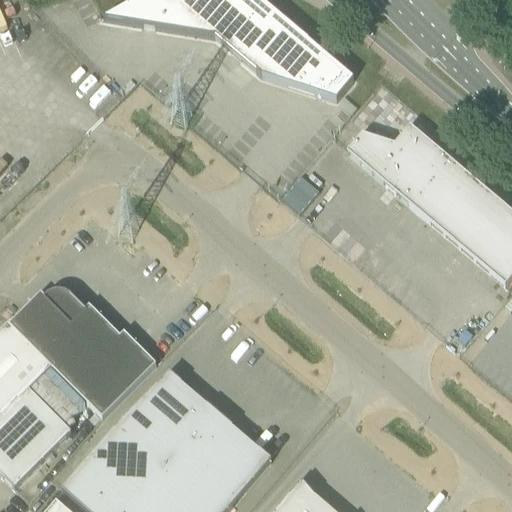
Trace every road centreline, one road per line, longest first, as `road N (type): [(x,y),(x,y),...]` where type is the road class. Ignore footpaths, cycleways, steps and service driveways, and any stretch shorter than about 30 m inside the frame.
road 1 (unclassified): [(511,486),(115,146),(0,262)]
road 2 (tertiary): [(337,0),(511,150)]
road 3 (tertiary): [(511,115),(399,0)]
